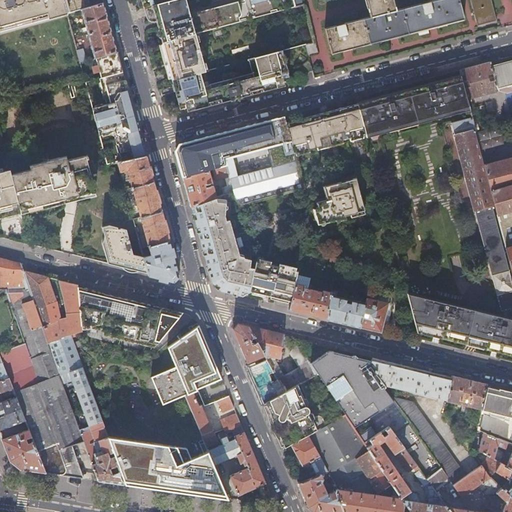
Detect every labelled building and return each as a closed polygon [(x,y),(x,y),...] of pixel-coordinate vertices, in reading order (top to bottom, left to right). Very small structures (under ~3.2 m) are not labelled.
[(82,10),(90,8),(89,1),(88,0),(0,0),(0,33),(67,14),(82,10)] [(292,0),(243,0),(245,2),(238,4),(237,2),(237,1),(192,13),(193,16),(189,17),(184,0),(170,0),(142,7),(145,18),(147,20),(149,21),(151,22),(153,22),(155,22),(157,27),(158,30),(157,31),(156,32),(156,34),(156,35),(156,36),(157,37),(158,38),(159,39),(160,39),(161,43),(195,34),(295,7),(292,0)] [(365,0),(370,16),(324,29),(331,54),(464,20),(458,0),(434,0),(395,10),(392,0),(365,0)] [(490,0),(470,0),(477,26),(496,21),(490,0)] [(117,53),(103,4),(90,8),(82,10),(86,28),(84,28),(85,32),(87,31),(95,59),(96,59),(117,53)] [(205,72),(195,34),(161,43),(162,45),(171,79),(171,81),(205,72)] [(312,44),(305,45),(308,57),(317,54),(314,43),(312,44)] [(167,81),(171,79),(162,45),(158,46),(160,54),(165,73),(167,81)] [(82,49),(77,51),(80,63),(86,62),(82,49)] [(281,52),(248,61),(248,62),(249,61),(252,73),(239,77),(238,75),(237,74),(236,74),(234,74),(225,76),(224,78),(223,79),(223,81),(209,85),(205,73),(206,73),(206,72),(205,72),(171,81),(175,93),(178,107),(184,106),(185,106),(186,108),(187,109),(189,110),(190,110),(192,109),(193,108),(193,107),(193,106),(198,105),(199,108),(205,107),(204,104),(206,104),(208,103),(217,101),(220,100),(223,99),(223,102),(229,100),(246,96),(245,93),(248,92),(250,92),(259,89),(262,89),(264,88),(265,91),(271,89),(270,85),(274,84),(275,84),(276,86),(278,87),(279,87),(281,86),(281,85),(282,83),(281,82),(281,80),(282,80),(288,78),(281,52)] [(122,72),(117,53),(96,59),(98,66),(94,67),(93,68),(93,69),(93,70),(93,71),(94,72),(95,73),(97,73),(99,72),(101,78),(122,72)] [(491,69),(497,91),(511,86),(511,56),(509,58),(499,61),(500,66),(491,69)] [(301,74),(312,71),(310,64),(309,62),(307,61),(298,67),(300,69),(301,71),(301,72),(301,74)] [(490,63),(491,69),(500,66),(499,61),(490,63)] [(240,63),(224,67),(225,73),(234,71),(233,68),(241,65),(240,63)] [(490,63),(459,71),(460,77),(467,101),(498,93),(497,91),(491,69),(490,63)] [(140,137),(122,72),(101,78),(99,79),(106,106),(93,110),(96,123),(100,137),(115,133),(121,155),(119,156),(121,163),(146,157),(141,141),(140,137)] [(357,105),(365,135),(468,108),(467,101),(460,77),(436,83),(429,85),(390,96),(383,97),(357,104),(357,105)] [(285,124),(293,155),(365,135),(357,105),(340,110),(304,119),(285,124)] [(283,117),(247,127),(179,145),(175,151),(178,164),(182,178),(207,171),(212,170),(226,166),(228,176),(231,186),(232,192),(234,199),(239,205),(302,188),(293,155),(285,124),(283,117)] [(511,309),(511,281),(470,119),(452,124),(452,125),(500,312),(511,309)] [(11,175),(20,214),(96,194),(95,189),(87,155),(67,160),(66,156),(29,166),(30,170),(11,175)] [(121,163),(118,164),(121,173),(127,171),(128,173),(127,173),(129,180),(130,180),(133,189),(153,182),(149,170),(146,157),(121,163)] [(511,159),(484,167),(496,216),(511,277),(511,159)] [(215,180),(228,176),(226,166),(212,170),(215,180)] [(11,175),(10,170),(0,172),(0,219),(20,214),(11,175)] [(207,171),(182,178),(190,208),(215,198),(211,186),(206,187),(205,185),(210,183),(207,171)] [(327,199),(315,202),(321,225),(336,221),(336,222),(346,220),(345,216),(364,211),(356,178),(323,187),(327,199)] [(153,182),(133,189),(136,201),(135,201),(137,208),(138,208),(141,218),(161,212),(153,182)] [(225,194),(232,192),(231,186),(223,188),(225,194)] [(251,256),(239,205),(234,199),(232,192),(225,194),(215,198),(190,208),(192,211),(192,214),(194,221),(195,224),(196,227),(198,234),(202,249),(204,256),(207,266),(208,272),(210,277),(211,283),(213,285),(212,287),(215,289),(217,291),(219,291),(220,292),(225,293),(231,295),(232,296),(236,297),(237,296),(240,297),(241,292),(248,294),(249,293),(254,269),(253,268),(249,267),(250,261),(251,256)] [(161,212),(141,218),(144,229),(143,230),(145,237),(145,236),(149,248),(169,241),(161,212)] [(126,271),(129,272),(132,273),(135,273),(138,272),(140,272),(148,274),(143,258),(142,252),(141,250),(140,247),(133,221),(103,228),(105,237),(103,244),(108,264),(121,267),(123,269),(126,271)] [(400,270),(389,228),(367,234),(368,242),(368,264),(367,277),(400,270)] [(147,257),(143,258),(148,274),(149,277),(163,280),(174,283),(179,277),(174,258),(169,241),(149,248),(151,256),(154,258),(152,260),(147,257)] [(336,264),(337,257),(336,257),(339,241),(333,243),(330,263),(336,264)] [(5,261),(0,259),(0,290),(6,289),(25,343),(0,352),(0,356),(9,379),(15,395),(16,397),(25,421),(28,430),(44,473),(71,476),(81,478),(70,445),(82,441),(78,428),(62,383),(59,375),(23,272),(21,265),(5,261)] [(255,262),(253,268),(254,269),(249,293),(253,293),(265,296),(271,298),(288,301),(291,302),(296,280),(298,270),(255,261),(255,262)] [(47,278),(23,272),(59,375),(66,373),(69,372),(83,367),(74,343),(72,338),(75,338),(74,334),(82,332),(82,331),(79,288),(79,285),(61,281),(64,299),(67,299),(69,318),(60,320),(56,303),(48,278),(47,278)] [(296,280),(291,302),(289,311),(308,316),(326,320),(331,293),(323,291),(322,293),(308,289),(304,288),(305,282),(296,280)] [(89,291),(79,288),(82,331),(102,330),(103,335),(154,348),(183,313),(179,312),(156,307),(126,300),(89,291)] [(331,290),(331,293),(326,320),(343,324),(360,328),(365,304),(335,296),(337,291),(331,290)] [(447,340),(501,353),(511,355),(511,319),(407,294),(416,332),(447,340)] [(366,299),(365,304),(360,328),(375,332),(381,333),(388,304),(386,303),(387,298),(378,296),(377,301),(366,299)] [(263,354),(248,327),(243,326),(237,324),(234,327),(232,330),(240,348),(248,366),(254,363),(255,365),(266,360),(263,355),(263,354)] [(221,380),(199,327),(167,348),(175,368),(151,378),(162,406),(185,396),(196,391),(221,380)] [(268,332),(248,327),(263,354),(263,355),(282,359),(284,348),(281,347),(284,336),(273,333),(268,332)] [(303,343),(293,340),(296,345),(317,376),(321,382),(326,389),(342,378),(351,391),(335,402),(344,416),(353,429),(369,418),(379,433),(382,431),(384,430),(387,427),(392,435),(408,424),(390,399),(384,390),(385,389),(384,387),(370,367),(371,363),(360,360),(361,357),(360,357),(359,360),(353,358),(354,356),(331,350),(327,349),(326,352),(320,350),(321,347),(312,345),(311,348),(314,353),(307,358),(301,349),(303,343)] [(306,344),(303,343),(301,349),(307,358),(314,353),(311,348),(312,345),(306,344)] [(275,362),(266,360),(273,373),(277,380),(284,393),(299,386),(315,377),(317,376),(296,345),(291,354),(300,368),(284,377),(275,362)] [(0,382),(9,379),(0,356),(0,382)] [(273,373),(266,360),(255,365),(254,363),(248,366),(252,375),(256,385),(261,397),(264,404),(265,403),(284,393),(277,380),(273,382),(269,375),(273,373)] [(407,369),(372,360),(371,363),(370,367),(384,387),(446,401),(451,379),(407,369)] [(82,427),(78,428),(82,441),(96,480),(109,482),(124,485),(106,433),(103,427),(104,427),(83,367),(69,372),(89,427),(90,429),(84,432),(83,429),(82,427)] [(66,373),(59,375),(62,383),(69,381),(66,373)] [(469,381),(452,377),(451,379),(446,401),(446,402),(480,410),(486,387),(487,385),(469,381)] [(326,389),(335,402),(351,391),(342,378),(326,389)] [(15,395),(9,379),(0,382),(0,430),(25,421),(16,397),(3,402),(0,395),(0,394),(9,392),(11,396),(15,395)] [(307,404),(299,386),(284,393),(265,403),(266,405),(268,412),(267,412),(277,435),(280,441),(281,440),(283,446),(284,449),(290,445),(307,436),(324,427),(321,419),(317,417),(313,419),(311,415),(307,414),(308,414),(309,413),(309,411),(309,410),(308,409),(307,409),(306,408),(305,408),(307,404)] [(497,390),(486,387),(480,410),(476,423),(474,431),(505,443),(511,445),(511,393),(510,393),(497,390)] [(196,391),(185,396),(201,435),(212,431),(201,405),(198,406),(194,395),(197,394),(196,391)] [(219,401),(217,402),(222,414),(233,409),(229,398),(219,401)] [(390,399),(408,424),(440,469),(447,479),(453,487),(464,478),(410,403),(390,399)] [(274,434),(278,439),(281,447),(283,446),(281,440),(280,441),(277,435),(267,412),(268,412),(266,405),(264,406),(268,415),(268,421),(270,428),(274,434)] [(241,426),(236,415),(225,420),(230,430),(233,429),(241,426)] [(344,416),(324,427),(307,436),(327,472),(332,481),(335,487),(363,473),(377,494),(390,485),(366,449),(363,445),(353,429),(344,416)] [(214,434),(223,430),(221,424),(212,428),(213,430),(214,434)] [(208,452),(213,465),(235,456),(242,471),(229,476),(237,496),(265,484),(241,426),(233,429),(236,434),(232,435),(234,440),(229,442),(224,433),(217,435),(222,445),(208,452)] [(423,487),(428,484),(426,480),(407,454),(405,451),(392,435),(387,427),(384,430),(387,434),(385,436),(382,431),(379,433),(368,441),(371,445),(366,449),(390,485),(400,499),(408,511),(448,511),(446,508),(433,490),(431,488),(428,488),(429,505),(422,504),(415,495),(415,494),(414,493),(412,493),(411,493),(410,494),(377,446),(382,442),(392,455),(393,455),(406,473),(411,470),(423,487)] [(44,473),(28,430),(2,440),(10,462),(19,469),(28,470),(44,473)] [(505,443),(474,431),(473,435),(481,438),(477,451),(487,457),(492,460),(496,447),(503,449),(505,443)] [(171,491),(229,498),(213,465),(208,452),(206,448),(195,454),(192,447),(106,433),(124,485),(171,491)] [(214,435),(203,440),(206,448),(218,443),(214,435)] [(327,472),(307,436),(290,445),(301,466),(302,466),(309,479),(327,472)] [(413,445),(405,451),(407,454),(416,448),(413,445)] [(493,473),(508,481),(506,483),(501,489),(508,495),(511,499),(511,471),(505,467),(492,460),(487,457),(484,463),(481,466),(489,478),(490,477),(491,475),(493,473)] [(474,511),(446,508),(448,511),(511,511),(511,499),(508,495),(501,489),(501,488),(490,477),(489,478),(481,466),(464,478),(453,487),(452,487),(460,498),(476,487),(485,496),(495,494),(505,502),(500,511),(474,511)] [(447,479),(440,469),(426,480),(428,484),(431,488),(433,490),(447,479)] [(326,477),(329,482),(332,481),(327,472),(309,479),(298,484),(303,496),(308,507),(312,511),(342,511),(336,490),(327,495),(324,489),(323,489),(320,484),(323,479),(326,477)] [(494,478),(491,475),(490,477),(501,488),(504,484),(495,476),(494,478)] [(263,492),(268,504),(272,500),(268,489),(263,492)] [(408,511),(400,499),(336,490),(342,511),(408,511)]
